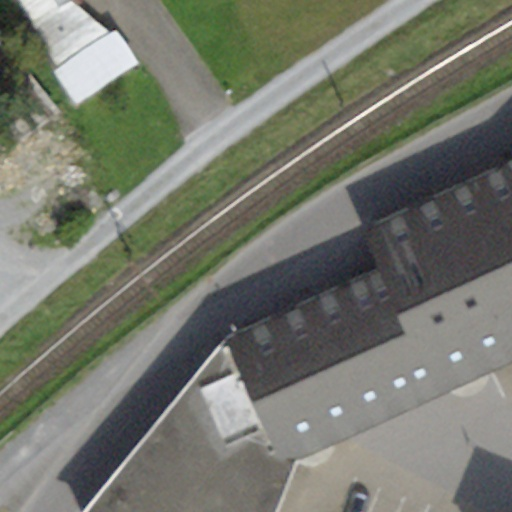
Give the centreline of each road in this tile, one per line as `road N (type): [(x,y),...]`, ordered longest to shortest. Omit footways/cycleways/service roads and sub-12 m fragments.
road 1 (residential): [(511,120),(380,185),(269,258),(190,336),(53,511)]
road 2 (residential): [(0,329),(228,139),(420,0)]
